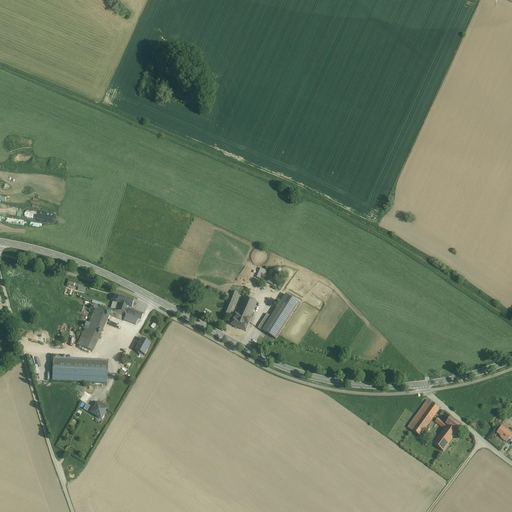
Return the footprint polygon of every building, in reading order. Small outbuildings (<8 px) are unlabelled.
[(55,184),(19,178),(18,183),(54,189),(55,184)] [(0,182),(0,187),(15,190),(16,185),(0,182)] [(0,200),(23,205),(24,200),(0,194),(0,200)] [(286,278),(280,267),(274,270),(280,281),(286,278)] [(267,269),(262,280),(266,282),(269,274),(271,270),(267,269)] [(266,282),(275,286),(278,278),(269,274),(266,282)] [(233,292),(223,314),(234,318),(235,314),(230,312),(237,294),(233,292)] [(272,317),(263,331),(275,339),(299,303),(286,295),(272,317)] [(134,302),(118,297),(116,303),(118,303),(130,307),(132,308),(134,302)] [(244,297),(237,314),(250,319),(257,302),(244,297)] [(130,307),(118,303),(115,311),(126,314),(138,319),(141,320),(143,314),(130,309),(130,307)] [(110,315),(96,309),(88,327),(101,333),(110,315)] [(138,319),(126,314),(123,320),(136,324),(138,319)] [(250,319),(237,314),(237,315),(235,314),(234,318),(231,325),(246,332),(251,319),(250,319)] [(267,314),(258,328),(263,331),(272,317),(267,314)] [(88,327),(86,326),(78,345),(93,352),(101,333),(88,327)] [(142,340),(141,341),(138,347),(136,351),(145,356),(151,344),(142,340)] [(54,359),(53,381),(107,384),(108,362),(54,359)] [(427,400),(408,428),(420,437),(439,410),(427,400)] [(91,414),(92,414),(92,413),(94,409),(87,405),(84,410),(91,414)] [(103,415),(106,410),(99,406),(99,407),(96,405),(94,409),(92,413),(92,414),(95,416),(97,417),(98,417),(101,419),(103,415)] [(462,427),(450,418),(445,424),(445,425),(457,433),(462,427)] [(445,424),(438,419),(435,422),(444,429),(433,444),(443,452),(457,433),(445,425),(445,424)] [(511,434),(502,426),(497,433),(503,437),(501,439),(506,442),(511,434)]
